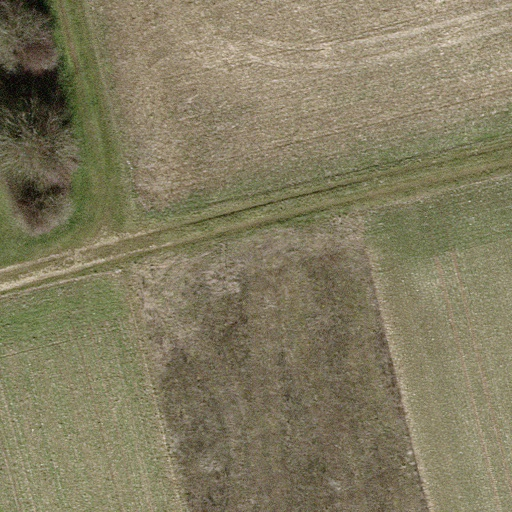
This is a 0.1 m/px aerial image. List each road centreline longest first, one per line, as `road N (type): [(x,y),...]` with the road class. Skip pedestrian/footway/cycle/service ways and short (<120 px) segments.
road 1 (track): [(132,246),(511,152)]
road 2 (track): [(71,0),(132,246)]
road 3 (track): [(0,279),(132,246)]
